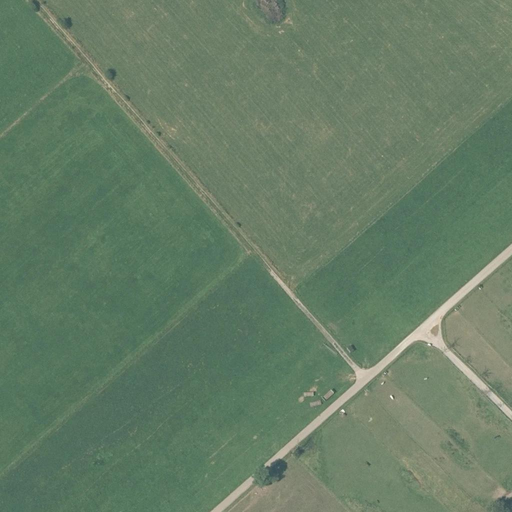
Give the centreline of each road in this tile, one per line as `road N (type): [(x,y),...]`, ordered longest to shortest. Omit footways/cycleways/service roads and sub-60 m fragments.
road 1 (track): [(33,0),(364,380)]
road 2 (track): [(215,511),(511,250)]
